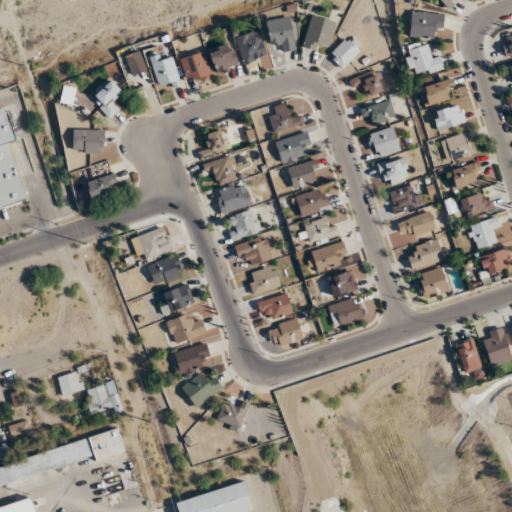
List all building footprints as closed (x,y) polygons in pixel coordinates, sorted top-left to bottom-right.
[(440,0),(448,8),(456,0),(440,0)] [(432,31),(442,31),(443,13),(410,12),(410,37),(432,38),(432,31)] [(315,51),(321,42),(326,44),(336,25),(316,14),(300,43),(315,51)] [(269,42),(277,41),(279,52),(295,49),(289,17),(265,21),(269,42)] [(266,56),(257,30),(235,38),(244,64),(266,56)] [(363,46),(349,33),(328,56),(342,69),(363,46)] [(504,55),(511,53),(511,34),(501,37),(504,55)] [(438,51),(428,53),(426,43),(405,47),(411,76),(442,70),(438,51)] [(214,72),(237,68),(233,44),(210,48),(214,72)] [(180,58),(188,83),(212,75),(204,51),(180,58)] [(171,90),(182,85),(169,56),(151,65),(159,83),(167,80),(171,90)] [(367,98),(383,90),(373,70),(350,81),(353,88),(361,85),(367,98)] [(419,88),(425,107),(447,100),(444,90),(453,87),(451,78),(419,88)] [(120,106),(114,100),(123,92),(110,80),(91,98),(110,117),(120,106)] [(360,109),(362,117),(371,114),(374,125),(395,119),(390,100),(360,109)] [(431,112),(436,132),(465,123),(459,104),(431,112)] [(0,109),(0,207),(26,200),(11,142),(16,141),(7,108),(0,109)] [(267,116),(274,135),(303,124),(299,114),(291,117),(288,108),(267,116)] [(368,134),(375,158),(399,151),(392,127),(368,134)] [(73,130),(73,153),(104,153),(104,130),(73,130)] [(228,150),(220,130),(204,136),(209,146),(197,151),(202,161),(228,150)] [(440,141),(447,163),(475,153),(467,131),(440,141)] [(303,156),(300,146),(310,143),(306,132),(275,142),(281,163),(303,156)] [(203,164),(205,173),(215,170),(219,184),(238,179),(231,156),(203,164)] [(378,165),(383,182),(388,180),(390,185),(410,179),(403,157),(378,165)] [(293,189),(321,180),(314,159),(286,168),(293,189)] [(453,190),(474,182),(471,173),(481,170),(478,161),(447,172),(453,190)] [(116,182),(113,173),(85,182),(91,201),(110,195),(107,185),(116,182)] [(214,191),(221,214),(251,205),(244,182),(214,191)] [(422,205),(415,184),(387,193),(395,214),(422,205)] [(330,209),(323,187),(294,196),(301,218),(330,209)] [(493,209),(490,199),(481,201),(479,193),(456,200),(462,219),(493,209)] [(233,241),(261,232),(254,209),(225,218),(233,241)] [(396,223),(400,233),(409,230),(413,240),(436,232),(429,211),(396,223)] [(491,230),(499,228),(496,217),(466,227),(474,250),(495,243),(491,230)] [(326,226),(325,219),(300,225),(304,244),(339,236),(336,224),(326,226)] [(173,249),(164,226),(131,239),(140,262),(173,249)] [(240,268),(271,259),(265,237),(234,245),(240,268)] [(443,260),(436,239),(414,246),(417,255),(408,258),(411,270),(443,260)] [(348,263),(341,241),(310,252),(317,273),(348,263)] [(511,267),(508,249),(477,256),(481,275),(511,267)] [(147,265),(155,287),(184,276),(176,254),(147,265)] [(253,296),(280,287),(273,266),(246,275),(253,296)] [(448,291),(440,268),(417,275),(425,299),(448,291)] [(357,288),(351,270),(325,279),(332,297),(357,288)] [(162,315),(194,304),(187,284),(164,292),(168,304),(159,307),(162,315)] [(257,301),(259,311),(269,309),(271,318),(291,314),(288,294),(257,301)] [(364,320),(357,296),(327,306),(335,330),(364,320)] [(206,332),(200,319),(192,323),(187,313),(165,322),(175,345),(206,332)] [(268,328),(274,348),(303,339),(296,319),(268,328)] [(511,360),(501,328),(481,334),(491,367),(511,360)] [(456,343),(463,374),(481,370),(474,339),(456,343)] [(178,375),(213,365),(207,343),(172,353),(178,375)] [(223,387),(208,368),(181,388),(196,407),(223,387)] [(84,390),(78,370),(56,377),(63,397),(84,390)] [(115,416),(124,414),(114,381),(84,390),(91,414),(112,407),(115,416)] [(224,402),(215,422),(238,432),(250,403),(242,400),(239,408),(224,402)] [(32,439),(28,421),(8,426),(11,436),(20,434),(22,441),(32,439)] [(0,463),(0,484),(125,451),(120,432),(0,463)] [(176,500),(178,511),(252,511),(245,483),(176,500)] [(0,511),(35,511),(30,497),(0,506),(0,511)]
